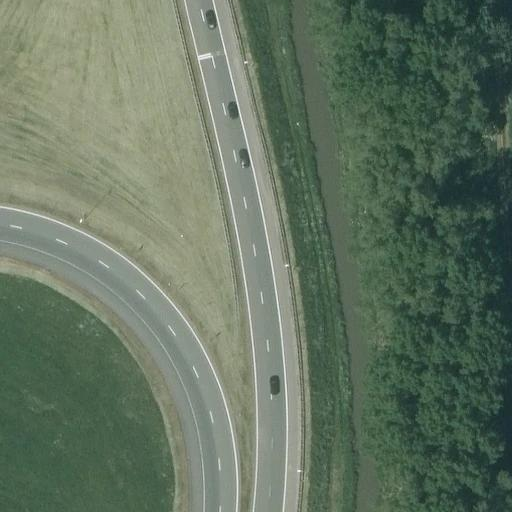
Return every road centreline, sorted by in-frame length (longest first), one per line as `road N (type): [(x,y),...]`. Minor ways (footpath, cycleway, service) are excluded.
road 1 (motorway): [(268,511),(272,425),(262,309),(199,0)]
road 2 (motorway): [(0,223),(80,251),(137,292),(176,339),(208,412),(218,511)]
